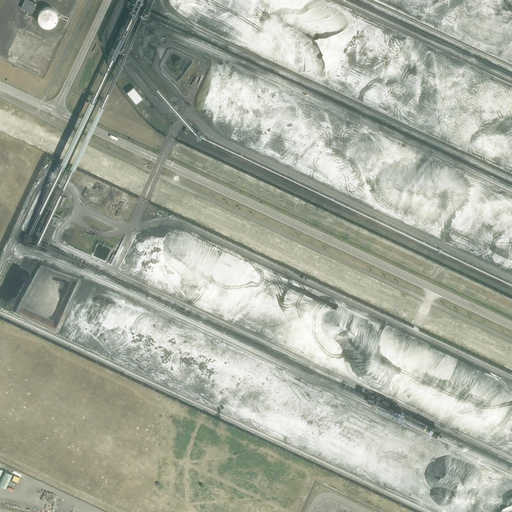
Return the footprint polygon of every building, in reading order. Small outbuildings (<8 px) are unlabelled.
[(29,0),(24,0),(21,8),(33,13),(37,4),(29,0)] [(58,19),(58,17),(58,15),(57,13),(56,11),(55,10),(53,8),(52,7),(50,7),(48,6),(46,7),(44,7),(42,8),(41,9),(39,10),(38,12),(38,14),(37,16),(37,18),(38,20),(38,21),(39,23),(41,24),(42,26),(44,26),(46,27),(48,27),(50,27),(52,26),(53,25),(55,24),(56,22),(57,20),(58,19)] [(142,98),(133,87),(127,92),(136,103),(142,98)] [(5,471),(0,481),(0,485),(6,488),(12,474),(5,471)] [(13,475),(9,486),(14,488),(18,477),(13,475)]
